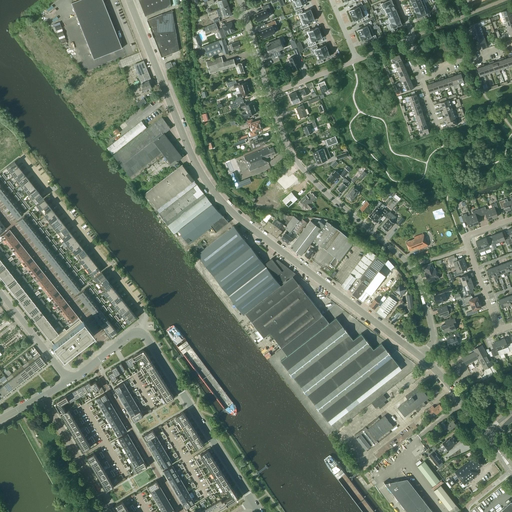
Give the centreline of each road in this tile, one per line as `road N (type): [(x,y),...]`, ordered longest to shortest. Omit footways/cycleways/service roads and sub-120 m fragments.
road 1 (tertiary): [(420,356),(227,207),(194,162),(130,0)]
road 2 (residential): [(420,356),(432,330),(416,275),(299,166),(268,95)]
road 3 (residential): [(140,332),(144,310),(23,159)]
road 4 (residential): [(252,502),(140,332)]
road 5 (residential): [(182,511),(94,363)]
road 6 (residential): [(511,219),(465,238),(497,330)]
road 7 (residential): [(110,511),(43,396)]
